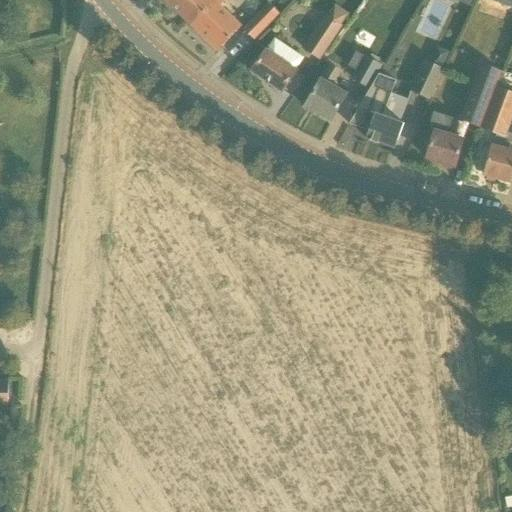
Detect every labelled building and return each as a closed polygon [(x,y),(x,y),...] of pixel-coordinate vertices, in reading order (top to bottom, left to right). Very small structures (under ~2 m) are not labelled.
[(163,0),(191,26),(214,2),(212,0),(163,0)] [(212,0),(214,2),(191,26),(218,52),(242,26),(221,6),(226,0),(212,0)] [(269,3),(244,30),(255,41),(280,15),(269,3)] [(319,60),(342,26),(328,16),(326,15),(303,49),(319,60)] [(295,71),(303,60),(275,41),(267,52),(266,52),(253,72),(282,92),(296,72),(295,71)] [(435,47),(428,62),(443,69),(450,54),(435,47)] [(369,87),(380,66),(365,58),(353,79),(369,87)] [(429,99),(443,69),(423,60),(410,90),(429,99)] [(481,129),(497,88),(502,73),(481,65),(460,122),(453,120),(448,136),(435,132),(427,159),(455,167),(468,124),(481,129)] [(332,87),(341,72),(330,66),(322,81),(321,80),(306,107),(332,122),(347,95),(332,87)] [(379,75),(349,125),(368,133),(366,139),(371,141),(370,142),(378,145),(378,144),(394,150),(404,125),(383,117),(396,82),(379,75)] [(511,183),(511,134),(507,133),(511,119),(511,93),(497,88),(481,129),(497,135),(493,147),(485,176),(511,183)] [(0,407),(8,408),(9,389),(9,382),(0,381),(0,407)]
